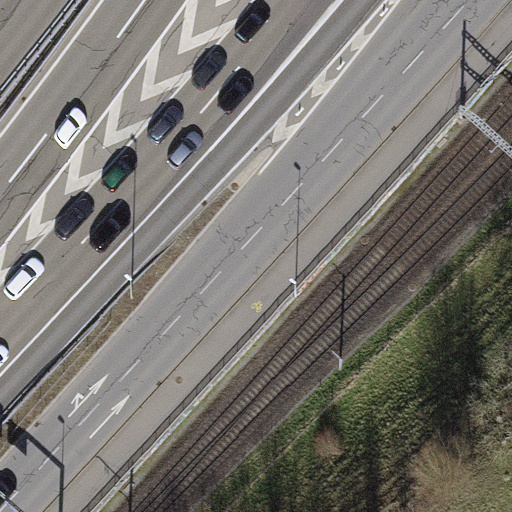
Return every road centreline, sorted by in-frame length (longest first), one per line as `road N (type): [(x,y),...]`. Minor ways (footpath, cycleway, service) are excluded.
road 1 (primary): [(0,501),(391,88)]
road 2 (motorway): [(0,403),(358,0)]
road 3 (motorway): [(0,328),(159,159),(292,0)]
road 4 (motorway): [(0,198),(148,0)]
